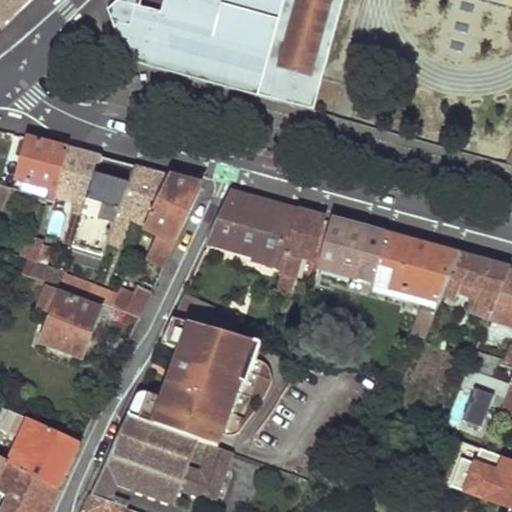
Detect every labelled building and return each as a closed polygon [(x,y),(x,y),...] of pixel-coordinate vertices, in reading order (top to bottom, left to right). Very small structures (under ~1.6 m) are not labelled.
[(0,0),(0,32),(0,33),(16,19),(35,0),(0,0)] [(117,0),(107,10),(111,22),(127,27),(133,6),(138,8),(140,0),(117,0)] [(162,0),(159,13),(138,8),(133,6),(127,27),(111,22),(126,61),(314,113),(323,79),(313,77),(319,56),(329,59),(335,36),(325,33),(330,13),(340,15),(344,0),(162,0)] [(340,15),(330,13),(325,33),(335,36),(340,15)] [(329,59),(319,56),(313,77),(323,79),(329,59)] [(68,149),(30,139),(20,182),(21,182),(18,192),(52,204),(56,193),(68,149)] [(56,193),(88,204),(101,159),(84,154),(68,149),(56,193)] [(103,259),(110,240),(134,168),(117,163),(101,159),(88,204),(86,211),(84,218),(75,249),(103,259)] [(134,168),(110,240),(120,244),(129,220),(147,228),(169,177),(151,173),(134,168)] [(169,177),(147,228),(161,235),(149,260),(164,266),(201,187),(169,177)] [(232,195),(210,243),(262,257),(261,263),(281,270),(297,213),(265,204),(232,195)] [(281,270),(276,292),(291,294),(301,259),(310,262),(321,220),(314,218),(297,213),(281,270)] [(377,266),(384,236),(358,229),(331,222),(319,271),(350,279),(372,286),(377,266)] [(377,266),(448,285),(460,257),(423,247),(384,236),(377,266)] [(41,245),(26,238),(17,259),(36,265),(36,264),(41,245)] [(99,272),(103,259),(75,249),(71,263),(99,272)] [(460,257),(448,285),(461,288),(479,293),(475,303),(471,313),(489,319),(510,271),(485,264),(460,257)] [(68,276),(36,264),(36,265),(32,278),(36,279),(48,284),(57,288),(64,290),(67,279),(68,276)] [(448,285),(377,266),(372,286),(425,299),(413,336),(424,338),(428,329),(435,314),(441,300),(448,285)] [(319,271),(318,278),(348,286),(350,279),(319,271)] [(511,271),(510,271),(489,319),(511,325),(511,271)] [(48,284),(36,279),(32,288),(44,294),(48,284)] [(89,301),(93,289),(67,279),(64,290),(89,301)] [(448,285),(441,300),(453,304),(456,297),(461,288),(448,285)] [(64,290),(57,288),(55,294),(47,291),(46,295),(41,310),(54,315),(43,346),(82,362),(101,312),(62,298),(64,290)] [(456,297),(475,303),(479,293),(461,288),(456,297)] [(116,297),(93,289),(89,301),(111,309),(116,297)] [(176,322),(210,332),(217,311),(185,296),(173,321),(176,322)] [(210,332),(226,336),(232,318),(217,311),(210,332)] [(173,321),(162,344),(167,346),(176,322),(173,321)] [(148,395),(139,421),(163,430),(196,443),(208,447),(209,448),(217,450),(241,386),(247,388),(263,347),(260,346),(210,332),(176,322),(167,346),(182,353),(177,366),(176,369),(175,373),(175,377),(176,379),(176,381),(178,382),(180,384),(188,387),(184,395),(168,389),(164,401),(148,395)] [(428,329),(424,338),(474,354),(478,344),(428,329)] [(474,354),(482,357),(486,346),(478,344),(474,354)] [(511,366),(511,348),(503,364),(511,366)] [(472,370),(489,377),(496,362),(482,357),(474,354),(468,369),(472,370)] [(168,389),(184,395),(188,387),(180,384),(178,382),(176,381),(176,379),(175,377),(175,373),(176,369),(177,366),(168,389)] [(511,384),(489,377),(472,370),(466,387),(491,397),(506,403),(503,410),(501,415),(511,419),(511,384)] [(148,395),(140,391),(128,416),(139,421),(148,395)] [(503,410),(506,403),(491,397),(488,405),(503,410)] [(9,462),(59,490),(80,446),(8,411),(3,421),(22,430),(9,462)] [(118,438),(152,451),(163,430),(139,421),(128,416),(118,438)] [(152,451),(118,438),(101,474),(103,476),(101,481),(117,486),(173,506),(179,493),(214,505),(226,472),(202,463),(198,474),(186,469),(196,443),(163,430),(152,451)] [(209,448),(208,447),(202,463),(226,472),(232,456),(217,450),(209,448)] [(511,460),(511,452),(502,449),(499,456),(511,460)] [(48,511),(59,490),(9,462),(0,456),(0,493),(9,500),(3,511),(48,511)] [(103,476),(101,474),(91,495),(99,492),(113,497),(117,486),(101,481),(103,476)] [(127,503),(113,497),(99,492),(91,495),(90,497),(125,509),(127,503)] [(90,497),(83,511),(126,511),(128,510),(125,509),(90,497)]
